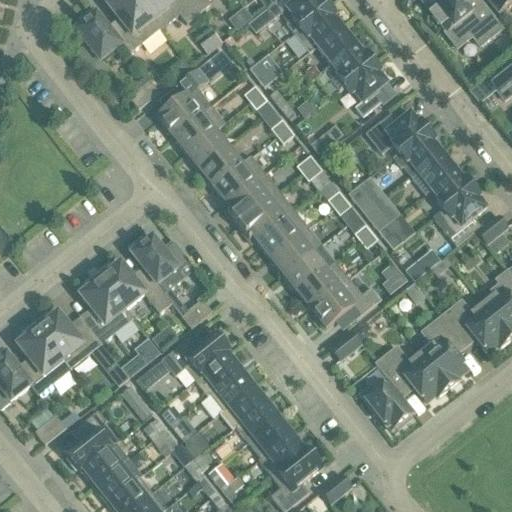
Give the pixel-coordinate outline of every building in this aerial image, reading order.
[(111,0),(114,3),(106,9),(121,28),(110,37),(128,59),(140,49),(139,48),(157,33),(159,34),(132,0),(111,0)] [(197,18),(183,0),(132,0),(159,34),(178,19),(185,27),(197,18)] [(203,0),(183,0),(197,18),(209,8),(203,0)] [(328,11),(320,2),(318,3),(315,0),(301,0),(298,3),(295,0),(283,0),(267,13),(248,28),(255,37),(274,23),(280,18),(288,27),(286,29),(293,38),(328,11)] [(469,0),(462,6),(457,0),(426,0),(422,4),(432,17),(430,18),(439,29),(441,28),(447,35),(460,25),(479,49),(501,32),(474,0),(469,0)] [(511,0),(484,0),(498,16),(511,4),(511,0)] [(328,11),(293,38),(294,39),(308,57),(316,51),(341,31),(333,22),(335,20),(328,11)] [(82,29),(74,35),(90,55),(81,62),(84,67),(90,74),(119,50),(127,60),(128,59),(110,37),(91,13),(78,24),(82,29)] [(325,74),(356,50),(341,31),(316,51),(330,69),(325,74)] [(195,64),(210,52),(204,44),(189,56),(195,64)] [(338,95),(373,67),(365,58),(363,59),(356,50),(325,74),(333,84),(331,85),(338,95)] [(249,74),(263,92),(282,78),(267,59),(249,74)] [(494,94),(511,79),(511,65),(510,63),(485,83),(494,94)] [(373,67),(338,95),(339,95),(344,91),(351,100),(353,98),(361,108),(355,113),(362,122),(381,107),(374,98),(386,88),(378,78),(380,76),(373,67)] [(172,142),(213,109),(200,93),(207,87),(197,74),(177,90),(185,100),(156,122),(172,142)] [(149,85),(128,102),(137,114),(159,97),(149,85)] [(470,90),(461,100),(471,109),(480,98),(470,90)] [(243,101),(248,108),(260,99),(255,92),(243,101)] [(276,112),(283,106),(276,97),(268,103),(276,112)] [(248,108),(254,115),(266,106),(260,99),(248,108)] [(276,112),(286,126),(294,120),(283,106),(276,112)] [(185,158),(226,126),(213,109),(172,142),(185,158)] [(371,134),(366,138),(382,158),(392,150),(398,159),(427,136),(420,126),(418,128),(410,118),(397,128),(390,119),(371,134)] [(280,124),(270,132),(277,141),(287,133),(280,124)] [(199,175),(230,150),(217,134),(227,127),(226,126),(185,158),(199,175)] [(287,133),(277,141),(282,147),(292,139),(287,133)] [(398,159),(393,163),(400,173),(402,171),(410,180),(440,156),(433,147),(435,145),(427,136),(398,159)] [(319,138),(309,146),(317,155),(327,147),(319,138)] [(230,150),(199,175),(212,192),(253,160),(253,159),(243,167),(230,150)] [(424,199),(455,175),(440,156),(410,180),(424,199)] [(253,160),(212,192),(226,209),(266,177),(253,160)] [(309,162),(296,172),(302,179),(315,169),(309,162)] [(339,174),(329,163),(322,170),(332,181),(339,174)] [(315,169),(302,179),(308,187),(322,177),(315,169)] [(438,219),(472,192),(465,183),(462,184),(455,175),(424,199),(425,199),(430,195),(438,204),(435,206),(443,214),(437,219),(438,219)] [(237,231),(281,196),(266,177),(226,209),(230,214),(226,217),(237,231)] [(438,219),(433,223),(448,242),(456,251),(480,232),(473,223),(485,213),(477,203),(479,201),(472,192),(438,219)] [(256,247),(296,214),(281,196),(237,231),(248,244),(252,242),(256,247)] [(354,208),(362,218),(375,208),(367,198),(354,208)] [(326,209),(331,214),(343,204),(338,199),(326,209)] [(331,214),(338,223),(350,214),(343,204),(331,214)] [(362,218),(372,230),(385,220),(375,208),(362,218)] [(269,264),(310,231),(296,214),(256,247),(269,264)] [(498,221),(476,238),(485,250),(507,232),(498,221)] [(415,238),(406,227),(384,245),(392,255),(415,238)] [(283,280),(323,248),(310,231),(269,264),(283,280)] [(353,242),(358,248),(370,238),(366,232),(353,242)] [(358,248),(365,257),(377,247),(370,238),(358,248)] [(140,242),(126,253),(145,277),(171,309),(180,321),(188,315),(170,293),(185,281),(178,272),(186,265),(181,258),(180,258),(177,254),(167,261),(151,241),(144,247),(140,242)] [(323,248),(283,280),(296,297),(337,265),(323,248)] [(310,314),(350,282),(337,265),(296,297),(310,314)] [(171,309),(145,277),(134,286),(119,267),(112,273),(108,268),(95,278),(132,324),(125,314),(143,299),(159,318),(171,309)] [(387,285),(382,289),(390,298),(405,286),(398,276),(387,285)] [(511,282),(507,276),(497,284),(500,288),(491,296),(495,301),(483,310),(510,344),(511,342),(511,282)] [(101,349),(132,324),(95,278),(82,289),(86,293),(79,299),(94,318),(83,327),(101,349)] [(350,282),(310,314),(325,334),(353,311),(361,321),(381,305),(371,292),(363,298),(350,282)] [(426,305),(414,289),(404,297),(416,312),(426,305)] [(211,316),(201,304),(188,315),(180,321),(190,333),(211,316)] [(510,344),(483,310),(471,320),(461,307),(441,322),(460,345),(470,338),(487,359),(497,351),(499,353),(510,344)] [(101,349),(83,327),(72,336),(57,317),(49,323),(46,318),(33,328),(69,374),(101,349)] [(450,353),(460,345),(441,322),(422,337),(433,350),(421,360),(448,394),(459,385),(457,383),(467,374),(450,353)] [(24,343),(16,349),(31,368),(20,377),(38,399),(69,374),(33,328),(20,338),(24,343)] [(350,336),(329,354),(337,365),(359,347),(350,336)] [(194,385),(229,357),(227,354),(229,352),(219,340),(217,341),(214,337),(193,354),(186,345),(162,365),(175,380),(184,373),(194,385)] [(38,399),(20,377),(1,353),(0,354),(0,394),(0,395),(0,413),(29,390),(37,400),(38,399)] [(448,394),(421,360),(409,369),(396,353),(377,368),(390,385),(389,385),(397,396),(408,387),(425,408),(435,400),(437,402),(448,394)] [(207,401),(240,375),(237,371),(239,370),(229,358),(230,358),(229,357),(194,385),(207,401)] [(117,370),(107,378),(117,391),(128,383),(117,370)] [(219,418),(254,389),(245,377),(243,379),(240,375),(207,401),(209,399),(222,415),(219,417),(219,418)] [(396,396),(397,396),(389,385),(375,396),(371,391),(360,400),(386,432),(388,430),(392,435),(396,431),(398,434),(410,424),(409,421),(413,417),(396,396)] [(254,389),(219,418),(232,433),(265,407),(262,403),(264,402),(254,389)] [(247,447),(280,421),(270,409),(268,410),(265,407),(232,433),(235,431),(247,447)] [(152,419),(144,408),(142,410),(135,416),(143,426),(150,420),(152,419)] [(171,430),(176,425),(168,415),(162,419),(171,430)] [(65,433),(79,422),(74,416),(60,427),(65,433)] [(86,440),(65,457),(68,461),(66,462),(76,475),(78,473),(80,476),(110,453),(115,448),(120,445),(110,433),(97,417),(79,431),(86,440)] [(55,420),(34,437),(44,450),(65,433),(60,427),(55,420)] [(260,463),(291,439),(288,435),(289,433),(280,421),(247,447),(260,463)] [(144,433),(153,445),(165,435),(156,424),(144,433)] [(176,425),(171,430),(179,441),(185,437),(176,425)] [(161,456),(174,446),(165,435),(153,445),(161,456)] [(260,463),(258,465),(271,481),(306,453),(305,452),(295,441),(294,442),(291,439),(260,463)] [(110,453),(80,476),(81,477),(81,476),(91,488),(92,487),(95,490),(120,471),(128,464),(115,448),(110,453)] [(193,464),(199,460),(190,449),(185,453),(193,464)] [(180,457),(179,458),(188,469),(194,465),(193,464),(185,453),(180,457)] [(306,453),(271,481),(280,493),(271,501),(279,511),(289,511),(308,498),(301,489),(321,472),(318,468),(320,467),(311,454),(308,456),(306,453)] [(199,460),(193,464),(194,465),(202,475),(208,471),(199,460)] [(120,471),(95,490),(98,494),(97,495),(106,508),(139,482),(141,480),(128,464),(120,471)] [(194,465),(188,469),(196,480),(197,479),(202,475),(194,465)] [(221,494),(227,489),(218,478),(213,483),(221,494)] [(330,509),(351,492),(342,480),(320,498),(330,509)] [(133,511),(151,498),(139,482),(106,508),(109,511),(133,511)] [(210,503),(216,499),(207,487),(201,492),(210,503)] [(227,489),(221,494),(230,505),(236,500),(227,489)] [(162,511),(151,498),(133,511),(162,511)] [(216,499),(210,503),(217,511),(221,511),(225,509),(216,499)]
